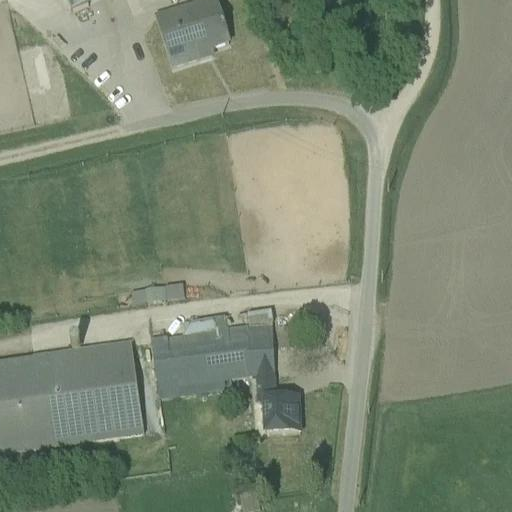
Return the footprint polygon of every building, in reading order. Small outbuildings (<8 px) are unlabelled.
[(64,0),(72,17),(115,0),(64,0)] [(197,57),(228,47),(214,1),(156,19),(172,71),(198,63),(197,57)] [(165,304),(164,291),(145,292),(145,294),(131,295),(132,307),(146,305),(146,306),(165,304)] [(262,438),(299,437),(297,402),(275,403),(270,314),(192,326),(182,339),(150,344),(159,405),(260,388),(262,438)] [(279,351),(288,351),(288,330),(279,330),(279,351)] [(0,365),(0,460),(143,439),(129,347),(0,365)] [(241,511),(258,511),(253,486),(237,490),(241,511)]
